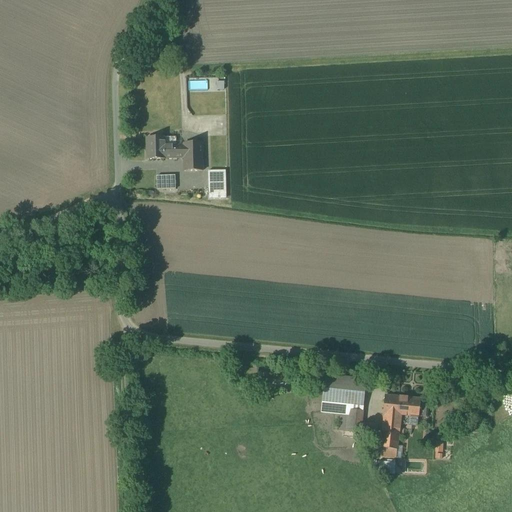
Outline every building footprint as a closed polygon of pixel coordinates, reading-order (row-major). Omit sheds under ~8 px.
[(164,138),(146,139),(147,160),(165,160),(165,159),(184,159),(184,172),(208,172),(209,200),(225,200),(224,172),(227,172),(226,143),(184,144),(184,146),(165,147),(164,138)] [(177,177),(159,178),(159,191),(178,191),(177,177)] [(368,382),(328,378),(325,403),(342,405),(365,407),(368,382)] [(421,400),(385,397),(381,449),(398,451),(400,425),(418,427),(419,418),(427,419),(428,407),(420,406),(421,400)] [(365,413),(344,411),(341,432),(367,435),(368,427),(364,426),(365,413)]
